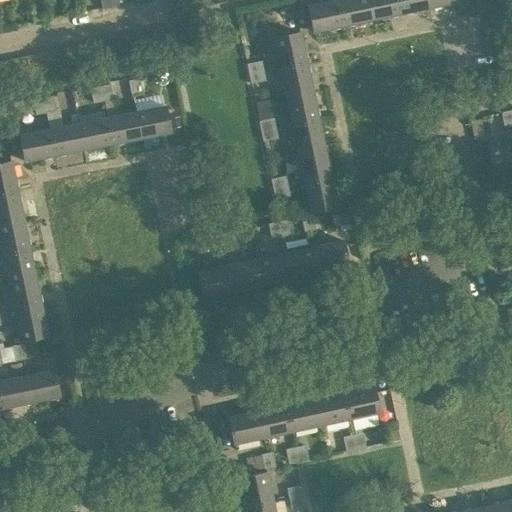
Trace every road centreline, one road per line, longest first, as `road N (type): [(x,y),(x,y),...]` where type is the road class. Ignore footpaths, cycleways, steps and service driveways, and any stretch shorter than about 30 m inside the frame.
road 1 (residential): [(0,470),(487,251)]
road 2 (residential): [(487,251),(457,110),(511,97)]
